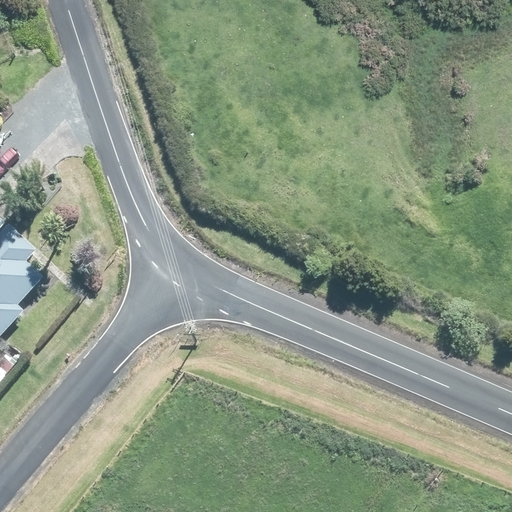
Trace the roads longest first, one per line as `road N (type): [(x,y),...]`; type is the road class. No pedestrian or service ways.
road 1 (unclassified): [(511,416),(179,265)]
road 2 (unclassified): [(179,265),(129,187),(63,0)]
road 3 (unclassified): [(179,265),(0,480)]
